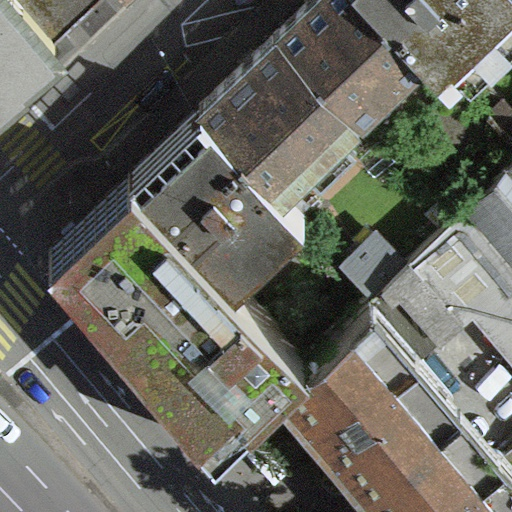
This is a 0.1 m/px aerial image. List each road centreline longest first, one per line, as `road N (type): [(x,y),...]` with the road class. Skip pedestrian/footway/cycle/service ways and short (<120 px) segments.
road 1 (residential): [(187,0),(0,184)]
road 2 (primary): [(0,380),(111,511)]
